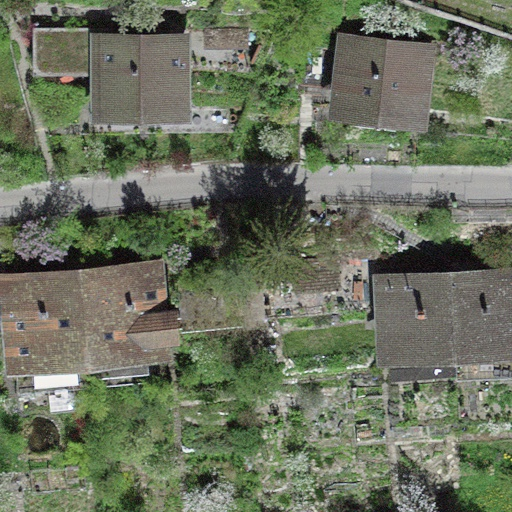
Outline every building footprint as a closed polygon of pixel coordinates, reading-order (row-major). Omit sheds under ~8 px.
[(191,23),(40,26),(41,60),(93,59),(94,108),(144,107),(193,106),(191,23)] [(437,39),(339,30),(332,107),(381,111),(430,116),(437,39)] [(335,257),(292,261),(294,289),(337,286),(340,312),(376,308),(376,257),(336,259),(335,257)] [(451,263),(451,279),(455,350),(511,347),(511,276),(480,277),(480,262),(451,263)] [(157,271),(81,277),(88,353),(163,347),(157,271)] [(81,277),(6,284),(12,360),(88,353),(81,277)] [(451,279),(386,282),(389,353),(455,350),(451,279)] [(179,293),(182,329),(242,323),(238,287),(179,293)]
